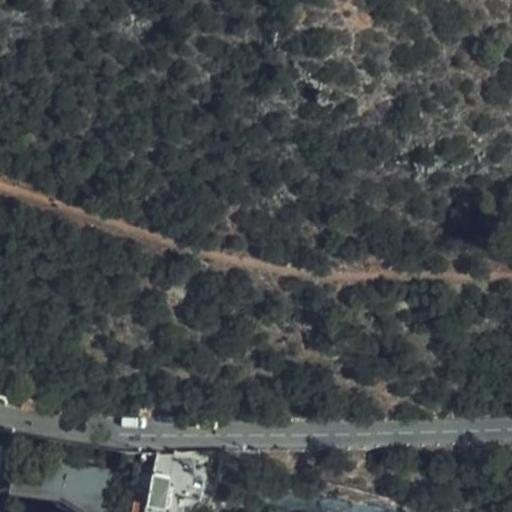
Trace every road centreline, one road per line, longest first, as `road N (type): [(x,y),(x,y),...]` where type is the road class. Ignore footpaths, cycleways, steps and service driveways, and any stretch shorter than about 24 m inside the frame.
road 1 (residential): [(348,429),(174,430),(0,409)]
road 2 (unclassified): [(511,427),(348,429)]
